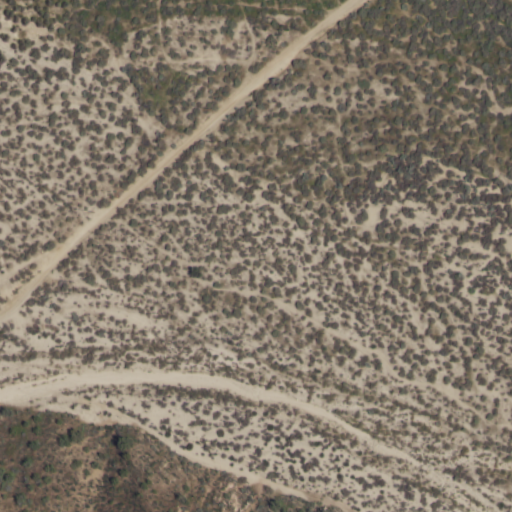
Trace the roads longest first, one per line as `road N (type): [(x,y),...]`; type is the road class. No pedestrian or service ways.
road 1 (track): [(352,0),(129,193)]
road 2 (track): [(107,212),(11,293)]
